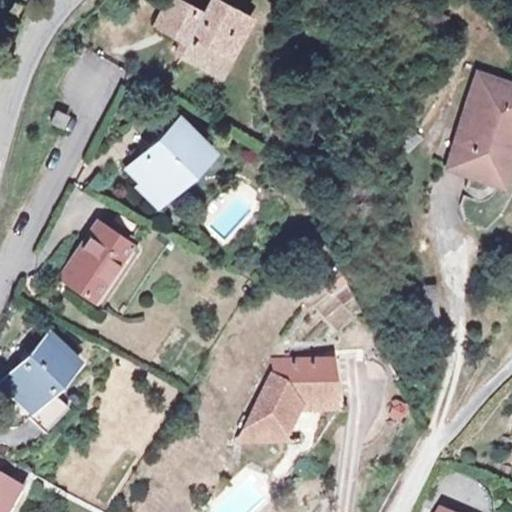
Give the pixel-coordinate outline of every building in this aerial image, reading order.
[(201,86),(230,31),(196,13),(189,25),(158,10),(143,40),(171,56),(165,67),(201,86)] [(54,109),(47,120),(55,125),(62,114),(54,109)] [(117,123),(92,168),(127,187),(152,142),(117,123)] [(511,146),(484,133),(441,222),(477,239),(502,186),(511,189),(511,146)] [(396,191),(407,202),(421,189),(410,178),(396,191)] [(511,189),(502,186),(477,239),(491,244),(511,199),(511,189)] [(85,230),(45,278),(75,303),(72,307),(88,317),(106,294),(88,279),(108,249),(85,230)] [(23,348),(0,367),(0,430),(10,443),(37,419),(20,399),(47,376),(23,348)] [(307,355),(312,395),(327,393),(322,353),(307,355)] [(258,360),(223,434),(266,428),(278,399),(312,395),(307,355),(258,360)]
